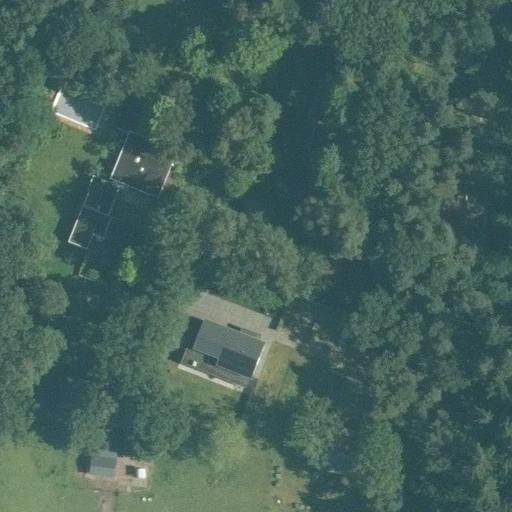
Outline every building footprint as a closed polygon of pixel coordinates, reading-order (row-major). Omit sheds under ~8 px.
[(353,85),(327,74),(304,131),(325,139),(336,112),(341,114),(353,85)] [(130,77),(123,95),(139,101),(146,82),(130,77)] [(93,177),(66,245),(85,253),(91,237),(103,242),(111,219),(108,217),(119,189),(128,193),(129,188),(158,200),(177,152),(132,134),(113,181),(112,185),(93,177)] [(185,318),(176,341),(223,359),(217,374),(245,384),(248,377),(252,378),(265,345),(258,343),(260,337),(244,331),(242,337),(233,333),(232,335),(185,318)] [(311,464),(364,477),(371,449),(318,435),(311,464)]
